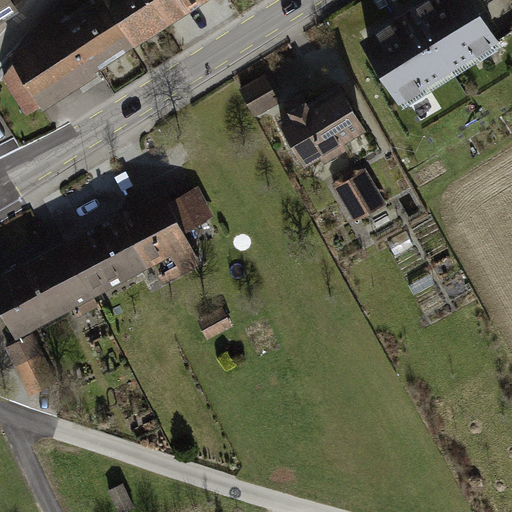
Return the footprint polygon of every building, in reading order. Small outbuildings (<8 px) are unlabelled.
[(0,0),(0,12),(14,4),(11,0),(0,0)] [(133,43),(105,0),(96,0),(10,55),(43,107),(136,47),(133,43)] [(105,0),(133,43),(186,10),(185,6),(180,0),(105,0)] [(180,0),(185,6),(188,12),(206,0),(180,0)] [(472,0),(435,0),(366,42),(401,100),(498,40),(472,0)] [(265,80),(245,90),(256,111),(276,101),(265,80)] [(343,90),(286,123),(310,164),(367,131),(343,90)] [(368,171),(339,186),(355,219),(385,204),(368,171)] [(164,196),(124,217),(150,268),(160,286),(202,264),(183,230),(210,216),(196,190),(169,205),(164,196)] [(150,268),(124,217),(67,247),(94,297),(150,268)] [(94,297),(67,247),(0,282),(0,303),(17,335),(72,305),(78,316),(99,306),(94,297)] [(33,337),(10,349),(33,392),(54,381),(39,353),(40,353),(33,337)]
